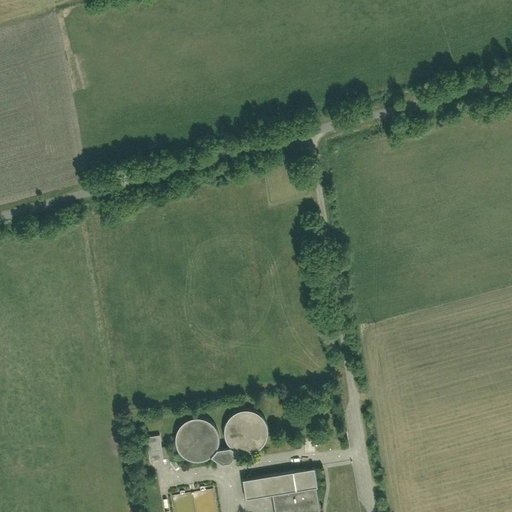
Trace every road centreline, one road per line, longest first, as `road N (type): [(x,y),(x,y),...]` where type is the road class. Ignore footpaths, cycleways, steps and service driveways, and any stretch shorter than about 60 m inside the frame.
road 1 (residential): [(310,131),(370,511)]
road 2 (residential): [(0,215),(310,131)]
road 3 (residential): [(310,131),(511,76)]
